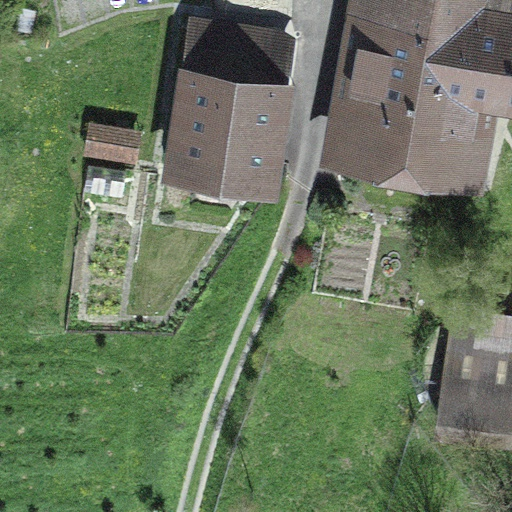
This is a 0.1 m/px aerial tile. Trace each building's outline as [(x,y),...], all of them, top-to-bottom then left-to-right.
[(511,0),(387,0),(361,147),(462,165),(477,83),(511,89),(511,0)] [(36,10),(21,8),(17,34),(33,36),(36,10)] [(171,164),(259,177),(280,40),(192,27),(171,164)] [(140,131),(90,123),(86,151),(135,159),(140,131)] [(125,170),(88,165),(85,189),(122,194),(125,170)] [(442,405),(511,415),(511,319),(457,311),(442,405)]
